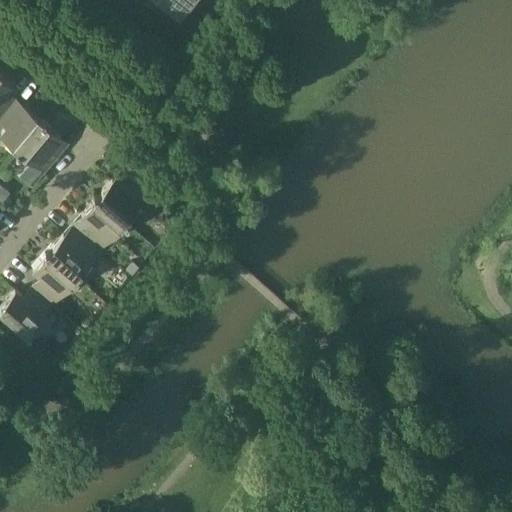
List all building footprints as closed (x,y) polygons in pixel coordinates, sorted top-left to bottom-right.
[(156,0),(178,17),(191,0),(156,0)] [(0,116),(15,98),(6,91),(12,84),(0,73),(0,116)] [(40,119),(15,98),(0,116),(0,123),(5,128),(0,133),(0,135),(15,148),(13,150),(14,153),(44,117),(41,117),(40,119)] [(44,120),(44,117),(14,153),(17,153),(19,152),(30,161),(18,175),(32,186),(62,150),(53,143),(59,136),(43,122),(44,120)] [(92,193),(128,224),(127,221),(126,220),(149,194),(120,169),(97,194),(96,193),(92,193)] [(87,220),(80,228),(102,248),(123,224),(124,225),(128,224),(92,193),(93,196),(94,198),(80,213),(87,220)] [(77,275),(102,248),(80,228),(73,222),(49,249),(47,248),(44,249),(79,279),(79,276),(77,275)] [(39,275),(31,284),(53,303),(74,279),(76,280),(79,279),(44,249),(44,252),(45,253),(32,268),(39,275)] [(53,303),(31,284),(21,295),(14,289),(0,304),(0,308),(14,320),(11,323),(25,335),(30,334),(30,331),(29,330),(53,303)]
